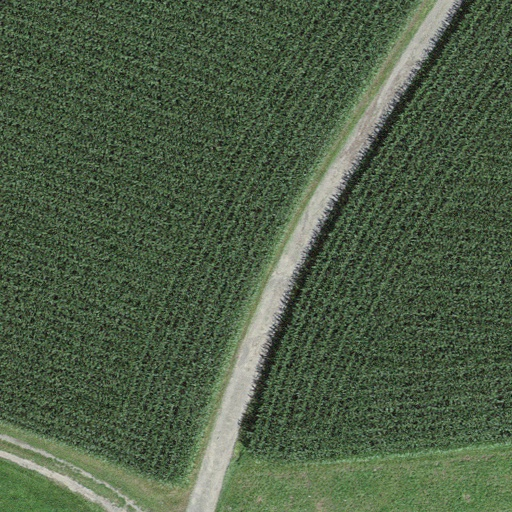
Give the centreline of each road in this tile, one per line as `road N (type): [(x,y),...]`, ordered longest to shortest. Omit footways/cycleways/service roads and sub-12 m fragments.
road 1 (track): [(206,511),(268,324),(365,136),(452,0)]
road 2 (track): [(0,450),(122,511)]
